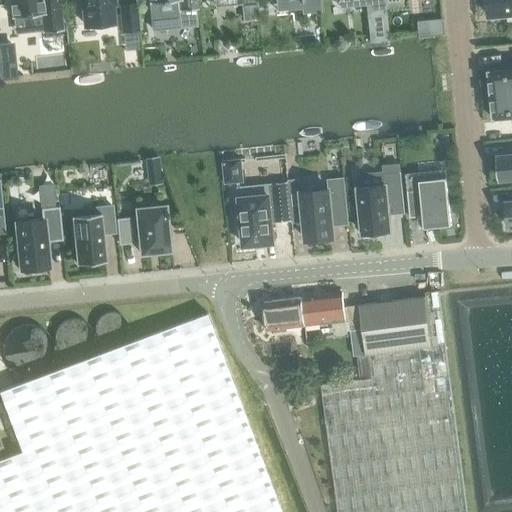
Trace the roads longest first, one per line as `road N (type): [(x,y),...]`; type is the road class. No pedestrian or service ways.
road 1 (residential): [(452,0),(480,260)]
road 2 (unclassified): [(316,511),(269,391),(229,318),(233,281)]
road 3 (unclassified): [(233,281),(480,260)]
road 4 (unclassified): [(0,307),(233,281)]
